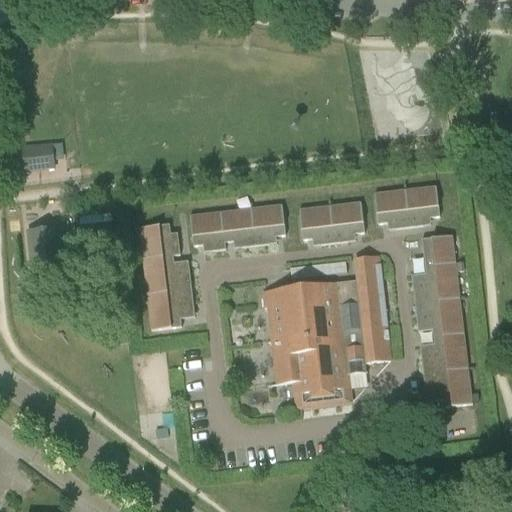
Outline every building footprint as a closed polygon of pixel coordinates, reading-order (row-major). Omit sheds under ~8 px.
[(21,148),(24,175),(56,171),(53,145),(21,148)] [(435,188),(404,192),(409,229),(424,228),(423,221),(439,219),(435,188)] [(394,231),(409,229),(404,192),(373,196),(377,226),(393,224),(394,231)] [(360,204),(329,208),(334,246),(348,244),(348,237),(364,235),(360,204)] [(281,207),(250,211),(255,248),(270,246),(269,239),(285,237),(281,207)] [(319,247),(334,246),(329,208),(298,212),(302,242),(318,240),(319,247)] [(250,211),(220,214),(224,245),(239,243),(240,250),(255,248),(250,211)] [(225,251),(224,245),(220,214),(189,218),(192,248),(208,246),(209,253),(225,251)] [(143,261),(143,264),(173,261),(172,258),(179,257),(177,242),(171,242),(169,226),(138,230),(138,231),(139,231),(141,247),(145,246),(146,260),(141,260),(142,262),(143,261)] [(26,232),(32,281),(69,277),(64,228),(26,232)] [(421,241),(425,275),(451,272),(450,266),(455,266),(455,264),(453,265),(450,239),(452,239),(451,237),(421,241)] [(262,294),(264,310),(267,310),(276,387),(293,385),(296,410),(350,404),(347,377),(367,375),(366,374),(364,374),(363,366),(390,363),(380,278),(378,258),(355,261),(358,282),(262,294)] [(151,297),(177,294),(173,261),(143,264),(145,282),(149,282),(151,295),(146,296),(146,297),(151,297)] [(411,284),(415,311),(451,306),(451,302),(455,301),(455,300),(450,301),(449,287),(452,287),(451,272),(425,275),(426,282),(411,284)] [(191,293),(177,294),(151,297),(152,310),(149,310),(151,331),(150,331),(150,333),(181,329),(179,314),(193,313),(191,293)] [(431,325),(433,342),(462,339),(462,336),(463,336),(463,335),(458,335),(456,315),(452,315),(451,306),(415,311),(417,327),(431,325)] [(464,356),(462,339),(433,342),(434,352),(420,354),(423,377),(463,373),(463,372),(467,371),(467,370),(462,370),(461,357),(464,356)] [(464,385),(463,373),(423,377),(425,397),(439,396),(441,410),(472,406),(472,405),(470,405),(468,385),(464,385)]
